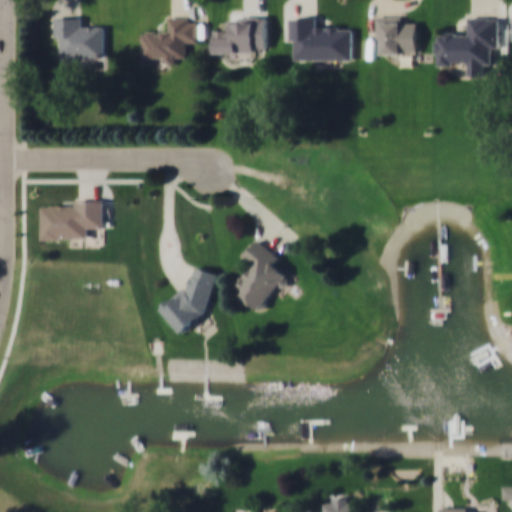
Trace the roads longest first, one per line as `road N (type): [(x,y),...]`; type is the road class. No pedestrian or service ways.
road 1 (residential): [(0,319),(4,0)]
road 2 (residential): [(6,162),(130,159),(210,172)]
